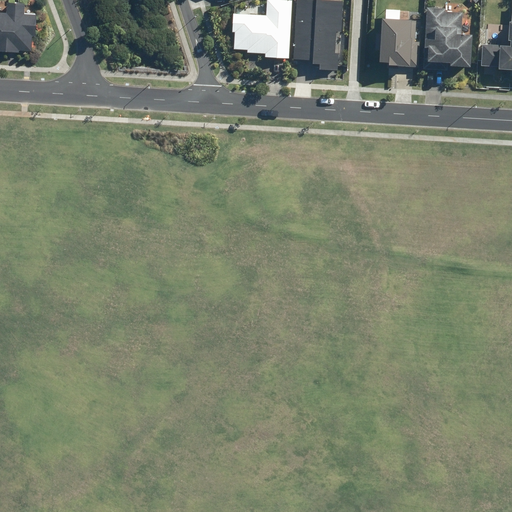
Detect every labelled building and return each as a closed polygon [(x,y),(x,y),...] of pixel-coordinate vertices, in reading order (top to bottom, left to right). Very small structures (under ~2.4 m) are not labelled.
[(289,58),(292,0),(288,0),(265,0),(264,15),(231,13),(230,31),(235,31),(234,49),(248,50),(247,52),(265,53),(265,57),(289,58)] [(312,68),(336,69),(338,32),(341,33),(343,0),(295,0),(293,58),(313,59),(312,68)] [(0,52),(20,53),(20,50),(30,50),(31,34),(37,35),(37,14),(24,13),(25,3),(7,3),(7,12),(0,12),(0,52)] [(450,64),(469,65),(471,35),(461,34),(463,9),(427,6),(423,59),(450,60),(450,64)] [(386,17),(381,16),(379,61),(388,61),(388,64),(414,66),(415,50),(419,50),(419,42),(414,42),(416,18),(400,17),(400,8),(386,8),(386,17)] [(498,67),(511,67),(511,19),(508,20),(508,39),(510,39),(510,44),(481,43),(481,65),(498,65),(498,67)]
